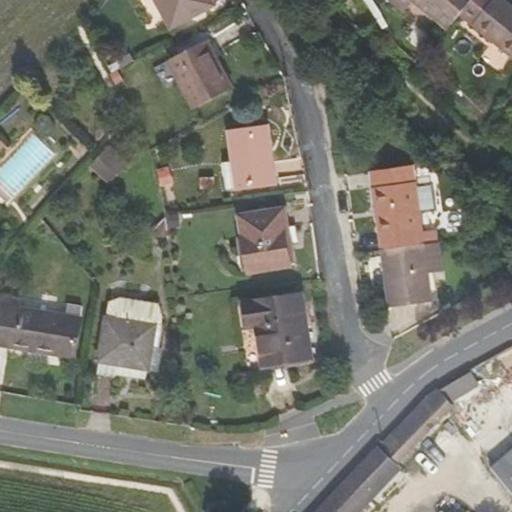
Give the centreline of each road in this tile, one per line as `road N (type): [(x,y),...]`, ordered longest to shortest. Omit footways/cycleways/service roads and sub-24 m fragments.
road 1 (residential): [(383,407),(351,336),(302,76),(260,0)]
road 2 (secondary): [(321,473),(0,430)]
road 3 (secondary): [(383,407),(511,326)]
